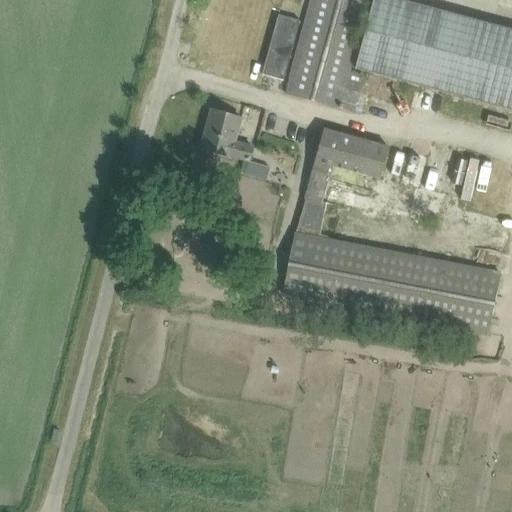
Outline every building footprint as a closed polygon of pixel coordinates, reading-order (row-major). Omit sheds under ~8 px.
[(310,0),(285,94),(304,99),(353,112),(357,95),(343,91),(350,66),(361,26),(367,4),(372,6),(373,0),(310,0)] [(355,68),(511,110),(511,28),(408,0),(373,0),(372,6),(370,12),(355,68)] [(261,74),(283,80),(299,20),(277,15),(261,74)] [(201,148),(220,154),(242,160),(246,161),(250,147),(231,142),(238,118),(211,110),(204,134),(207,135),(204,148),(201,147),(201,148)] [(387,147),(385,146),(323,129),(313,168),(376,186),(379,177),(387,147)] [(242,160),(238,173),(262,180),(266,163),(250,158),(249,161),(246,161),(242,160)] [(296,234),(404,255),(411,224),(368,215),(303,203),(296,234)] [(404,255),(296,234),(281,295),(486,338),(501,274),(404,255)] [(229,239),(225,251),(255,262),(259,250),(229,239)]
